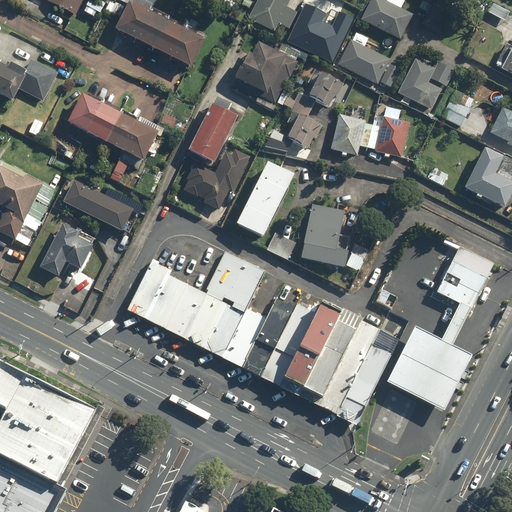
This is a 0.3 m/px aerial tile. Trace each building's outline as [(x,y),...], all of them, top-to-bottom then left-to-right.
[(41,0),(47,3),(46,4),(76,18),(84,0),(41,0)] [(171,29),(165,25),(167,21),(149,11),(154,0),(129,0),(126,6),(125,8),(111,1),(106,12),(120,19),(112,33),(188,71),(201,44),(183,35),(185,30),(174,24),(171,29)] [(230,12),(234,5),(225,0),(222,0),(219,6),(230,12)] [(296,14),(285,9),(289,0),(257,0),(247,21),(273,34),(277,26),(288,31),(296,14)] [(376,0),(370,0),(359,22),(399,43),(411,18),(376,0)] [(305,2),(285,42),(332,65),(355,19),(340,12),(332,28),(322,22),(327,13),(305,2)] [(452,25),(446,22),(449,18),(424,4),(415,21),(440,34),(446,37),(452,25)] [(487,15),(503,23),(508,13),(491,6),(487,15)] [(346,40),(333,66),(377,88),(378,84),(389,90),(399,71),(388,66),(390,63),(346,40)] [(230,83),(274,106),(288,81),(290,82),(299,67),(257,43),(248,58),(246,56),(230,83)] [(511,48),(500,72),(511,78),(511,48)] [(413,63),(396,95),(429,114),(441,93),(427,86),(430,82),(444,90),(454,72),(417,51),(411,62),(413,63)] [(6,66),(3,70),(0,68),(0,98),(11,104),(18,90),(43,103),(57,76),(30,62),(24,75),(6,66)] [(285,142),(309,154),(321,128),(306,120),(314,105),(328,112),(341,85),(317,73),(305,98),(298,94),(293,103),(285,100),(282,107),(290,111),(284,124),(292,127),(285,142)] [(107,107),(105,112),(80,99),(66,127),(142,165),(156,138),(118,118),(120,113),(107,107)] [(186,183),(181,192),(222,214),(231,196),(232,196),(251,161),(224,147),(237,123),(226,116),(229,110),(214,101),(184,156),(195,162),(184,181),(186,183)] [(451,101),(441,119),(460,129),(470,111),(451,101)] [(358,149),(373,152),(373,154),(382,156),(381,159),(389,161),(390,158),(400,160),(408,125),(398,123),(400,112),(384,108),(381,119),(379,128),(364,124),(366,112),(355,110),(352,120),(338,117),(329,152),(339,155),(339,157),(345,159),(345,157),(356,159),(358,149)] [(487,134),(488,135),(506,144),(505,146),(511,149),(511,115),(500,109),(487,134)] [(268,133),(259,152),(272,154),(279,138),(268,133)] [(503,158),(484,148),(462,192),(503,211),(511,192),(511,160),(504,156),(503,158)] [(0,210),(4,212),(0,219),(0,236),(13,244),(43,184),(0,162),(0,210)] [(234,228),(260,241),(291,180),(266,167),(234,228)] [(429,168),(424,177),(443,188),(448,178),(429,168)] [(74,182),(62,204),(120,236),(132,215),(74,182)] [(342,214),(309,208),(299,261),(343,269),(349,238),(338,235),(342,214)] [(62,224),(37,270),(57,281),(65,267),(79,275),(93,250),(90,248),(94,242),(62,224)] [(266,250),(286,261),(294,246),(274,235),(266,250)] [(493,266),(459,249),(436,294),(459,305),(470,311),(493,266)] [(170,272),(152,263),(128,310),(353,423),(388,353),(372,345),(379,330),(322,302),(316,315),(278,296),(266,320),(246,310),(265,273),(225,253),(204,295),(168,277),(170,272)] [(382,292),(376,302),(392,310),(397,300),(382,292)] [(440,342),(414,329),(386,385),(443,413),(471,357),(452,347),(470,311),(459,305),(440,342)] [(0,511),(52,511),(64,491),(55,485),(94,412),(0,361),(0,407),(6,411),(0,421),(0,511)] [(185,501),(179,511),(196,511),(199,508),(192,505),(185,501)]
